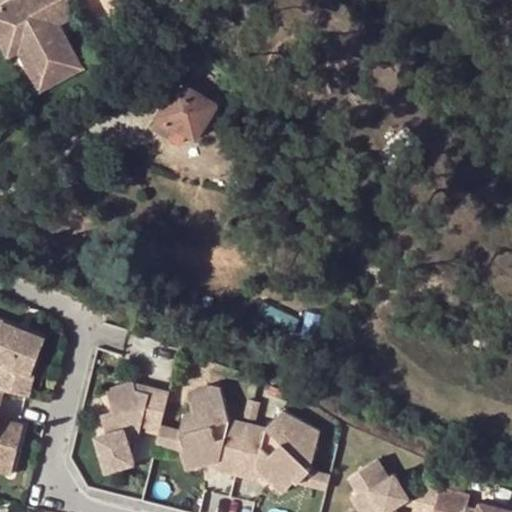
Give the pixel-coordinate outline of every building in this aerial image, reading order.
[(60,25),(78,15),(69,0),(25,0),(27,3),(20,7),(16,1),(0,10),(0,38),(7,51),(25,41),(51,88),(85,68),(60,25)] [(139,12),(133,0),(104,0),(116,23),(139,12)] [(167,0),(139,0),(146,13),(156,8),(158,11),(170,5),(167,0)] [(44,92),(51,88),(25,41),(7,51),(11,57),(21,51),(44,92)] [(181,73),(156,116),(176,127),(193,137),(214,100),(183,82),(186,76),(181,73)] [(176,127),(156,116),(150,125),(170,137),(176,127)] [(47,337),(0,318),(0,362),(3,364),(0,375),(0,390),(5,391),(29,397),(34,376),(32,375),(47,337)] [(159,422),(167,391),(152,386),(150,394),(138,390),(135,382),(135,380),(107,388),(114,411),(102,414),(107,433),(97,436),(107,471),(136,463),(128,437),(125,427),(144,421),(143,424),(157,429),(159,422)] [(152,386),(135,382),(138,390),(150,394),(152,386)] [(192,390),(180,427),(186,447),(181,449),(182,451),(187,468),(221,459),(218,469),(234,473),(247,422),(230,418),(222,387),(212,385),(192,390)] [(0,390),(0,459),(15,464),(25,424),(10,420),(0,417),(0,411),(5,391),(0,390)] [(266,426),(247,422),(234,473),(256,478),(258,469),(284,492),(295,481),(298,484),(299,483),(312,469),(310,467),(308,466),(314,461),(321,430),(283,408),(266,426)] [(11,414),(0,411),(0,417),(10,420),(11,414)] [(128,437),(141,433),(143,424),(144,421),(125,427),(128,437)] [(159,422),(157,429),(154,443),(182,451),(181,449),(186,447),(180,427),(159,422)] [(15,464),(0,459),(0,472),(12,475),(15,464)] [(379,459),(350,477),(360,492),(353,497),(362,511),(399,511),(395,506),(400,503),(410,497),(404,487),(396,473),(389,476),(379,459)] [(330,472),(310,467),(312,469),(299,483),(325,490),(330,472)] [(413,511),(432,511),(438,488),(420,484),(418,491),(414,506),(413,511)] [(418,491),(404,487),(410,497),(400,503),(414,506),(418,491)] [(464,511),(469,494),(442,487),(435,511),(464,511)] [(511,511),(511,509),(481,501),(478,511),(511,511)]
